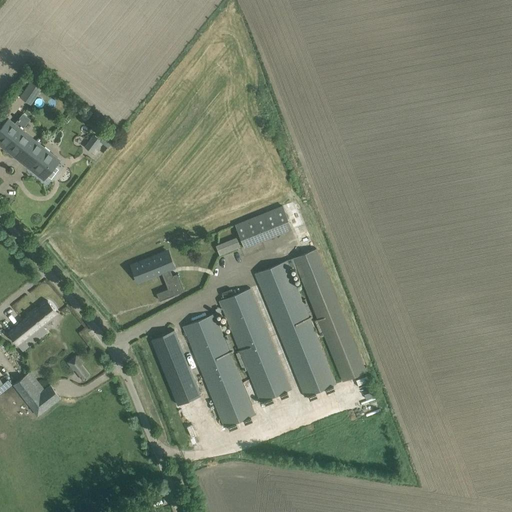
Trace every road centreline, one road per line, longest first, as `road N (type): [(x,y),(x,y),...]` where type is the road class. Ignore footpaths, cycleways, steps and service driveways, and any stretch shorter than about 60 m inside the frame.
road 1 (unclassified): [(179,511),(121,368),(0,215)]
road 2 (unknown): [(105,342),(210,294),(236,269),(294,239)]
